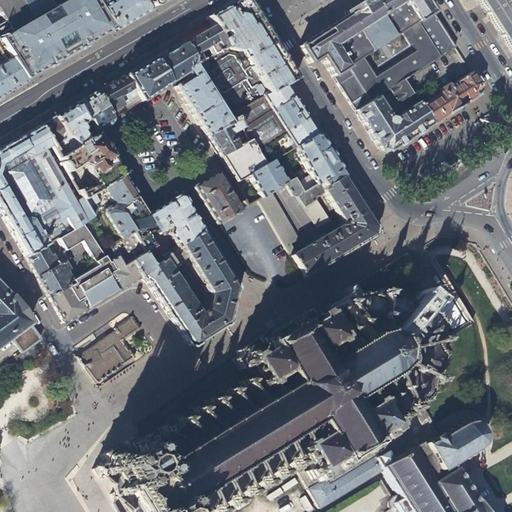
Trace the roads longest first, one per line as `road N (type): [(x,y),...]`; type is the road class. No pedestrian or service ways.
road 1 (residential): [(106,63),(242,289),(287,303)]
road 2 (residential): [(258,0),(374,184),(400,209),(417,216),(436,211)]
road 3 (residential): [(0,121),(106,63)]
